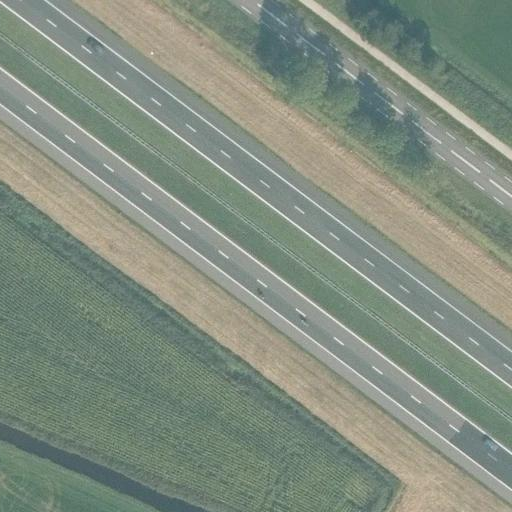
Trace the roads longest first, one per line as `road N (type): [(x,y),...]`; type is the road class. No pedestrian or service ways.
road 1 (motorway): [(0,89),(511,476)]
road 2 (motorway): [(511,372),(18,0)]
road 3 (tertiary): [(511,202),(244,0)]
